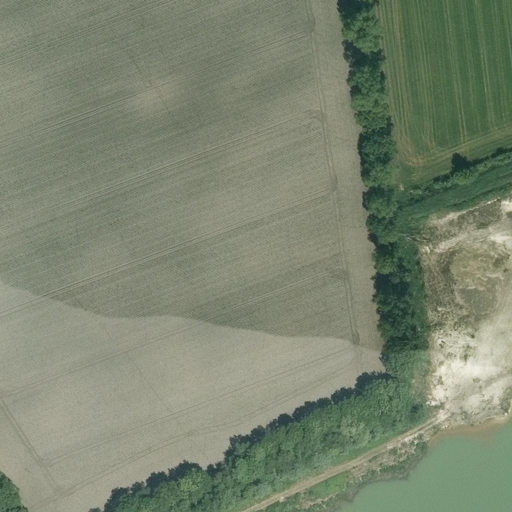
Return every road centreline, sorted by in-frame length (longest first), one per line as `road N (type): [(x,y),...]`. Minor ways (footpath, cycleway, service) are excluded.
road 1 (track): [(511,387),(263,511)]
road 2 (track): [(428,429),(413,307)]
